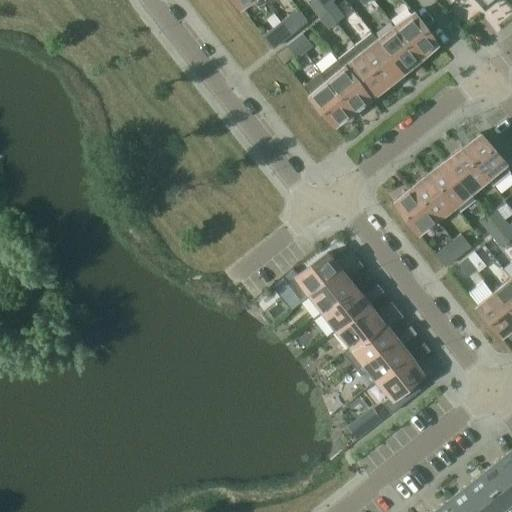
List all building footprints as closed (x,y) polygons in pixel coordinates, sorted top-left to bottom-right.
[(311,0),(308,2),(318,15),(326,8),(319,0),(311,0)] [(332,0),(319,0),(326,8),(334,2),(332,0)] [(344,14),(334,2),(326,8),(336,21),(344,14)] [(328,27),(336,21),(326,8),(318,15),(328,27)] [(395,25),(419,56),(437,42),(412,11),(395,25)] [(281,20),(291,33),(298,27),(289,14),(281,20)] [(291,33),(281,20),(273,26),(283,39),(291,33)] [(395,25),(378,38),(402,70),(419,56),(395,25)] [(402,70),(378,38),(371,30),(354,44),(361,52),(385,83),(402,70)] [(302,31),(294,38),(304,50),(312,44),(302,31)] [(296,56),(304,50),(294,38),(287,44),(296,56)] [(385,83),(361,52),(354,44),(337,57),(344,65),(368,96),(385,83)] [(368,96),(344,65),(337,57),(320,71),(351,110),(368,96)] [(334,124),(351,110),(320,71),(303,84),(334,124)] [(511,171),(504,163),(480,131),(462,145),(487,177),(493,185),(511,171)] [(445,159),(470,190),(487,177),(462,145),(445,159)] [(428,172),(453,204),(470,190),(445,159),(428,172)] [(411,186),(436,217),(453,204),(428,172),(411,186)] [(418,231),(436,217),(411,186),(394,199),(418,231)] [(496,208),(489,214),(498,226),(506,220),(496,208)] [(481,220),(489,230),(491,233),(498,226),(489,214),(481,220)] [(511,227),(506,220),(498,226),(508,239),(511,235),(511,227)] [(508,239),(498,226),(491,233),(500,245),(508,239)] [(453,238),(463,251),(470,245),(460,232),(453,238)] [(455,257),(463,251),(453,238),(445,245),(455,257)] [(302,300),(310,293),(357,256),(351,249),(335,261),(327,251),(288,282),(302,300)] [(467,256),(476,268),(484,262),(474,250),(467,256)] [(323,310),(355,285),(347,276),(363,264),(357,256),(310,293),(323,310)] [(467,256),(459,262),(469,274),(476,268),(467,256)] [(511,278),(510,276),(493,290),(511,313),(511,278)] [(337,327),(368,302),(384,290),(378,282),(362,295),(355,285),(323,310),(337,327)] [(500,335),(511,325),(511,313),(493,290),(476,303),(500,335)] [(350,344),(397,307),(391,299),(375,312),(368,302),(337,327),(350,344)] [(363,361),(395,336),(387,327),(403,315),(397,307),(350,344),(342,350),(356,367),(363,361)] [(411,324),(395,336),(363,361),(377,378),(408,353),(401,344),(417,332),(411,324)] [(414,361),(430,349),(424,341),(408,353),(377,378),(390,395),(391,396),(413,378),(422,371),(414,361)] [(382,401),(390,411),(420,388),(413,378),(391,396),(390,395),(382,401)] [(509,508),(511,505),(511,448),(481,472),(509,508)] [(503,511),(509,508),(481,472),(450,496),(462,511),(503,511)] [(462,511),(450,496),(430,511),(462,511)]
